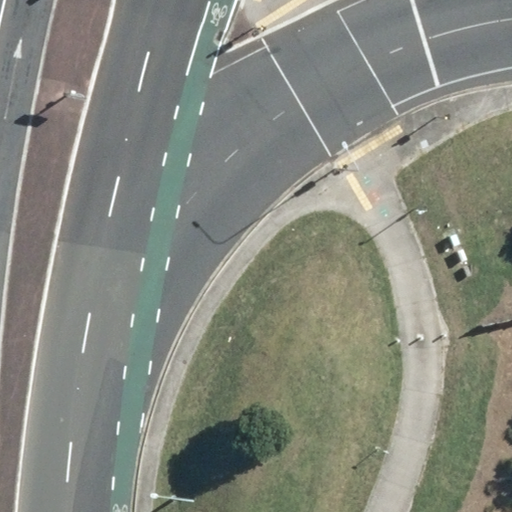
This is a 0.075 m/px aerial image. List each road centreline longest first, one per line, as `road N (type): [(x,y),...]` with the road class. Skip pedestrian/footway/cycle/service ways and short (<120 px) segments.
road 1 (motorway): [(511,24),(429,40),(309,91),(217,167),(148,248),(80,395)]
road 2 (primary): [(169,0),(105,245),(80,395)]
